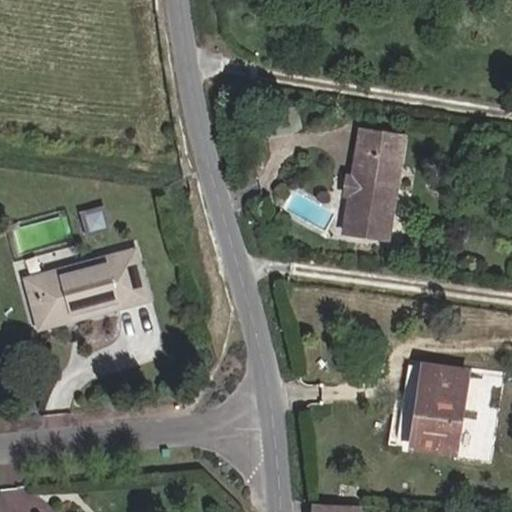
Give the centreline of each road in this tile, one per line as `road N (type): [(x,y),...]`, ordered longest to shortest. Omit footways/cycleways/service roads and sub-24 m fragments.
road 1 (residential): [(262,430),(207,186),(176,0)]
road 2 (residential): [(262,430),(0,456)]
